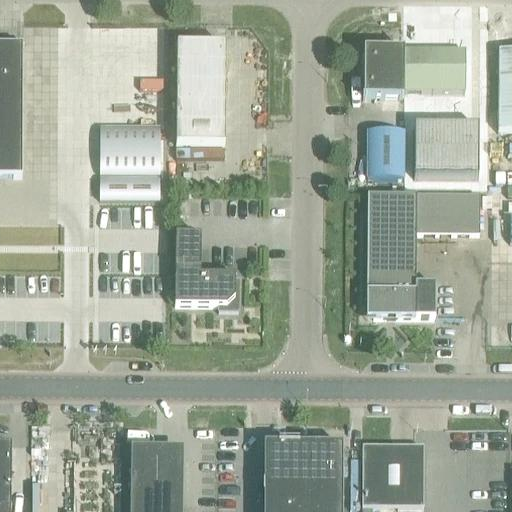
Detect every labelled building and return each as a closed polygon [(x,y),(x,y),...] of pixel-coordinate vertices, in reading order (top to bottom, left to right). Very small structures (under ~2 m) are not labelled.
[(0,180),(21,180),(21,48),(0,47),(0,180)] [(175,49),(175,149),(223,150),(224,49),(175,49)] [(33,52),(32,75),(43,75),(43,52),(33,52)] [(402,102),(402,95),(402,54),(362,54),(362,102),(402,102)] [(402,54),(402,95),(463,95),(464,54),(402,54)] [(511,54),(497,55),(497,135),(511,135),(511,54)] [(158,131),(99,130),(98,178),(158,179),(158,131)] [(477,182),(477,130),(413,130),(413,182),(477,182)] [(402,134),(366,134),(366,183),(402,183),(402,134)] [(433,323),(434,289),(414,288),(415,239),(478,240),(478,200),(366,199),(365,322),(433,323)] [(97,243),(118,243),(118,217),(97,216),(97,243)] [(161,240),(161,227),(158,226),(158,217),(120,217),(119,240),(161,240)] [(94,219),(66,218),(65,241),(93,243),(94,219)] [(217,310),(217,315),(238,315),(239,287),(233,287),(234,279),(199,279),(199,241),(174,241),(174,309),(217,310)] [(461,318),(462,344),(492,343),(491,317),(461,318)] [(0,448),(0,511),(9,511),(10,448),(0,448)] [(266,479),(341,479),(341,449),(339,449),(339,450),(298,450),(298,449),(276,448),(276,450),(266,450),(266,479)] [(360,511),(422,511),(423,451),(361,451),(360,511)] [(131,452),(129,452),(128,511),(177,511),(178,462),(154,462),(154,454),(131,453),(131,452)] [(266,507),(341,508),(341,479),(266,479),(266,507)]
